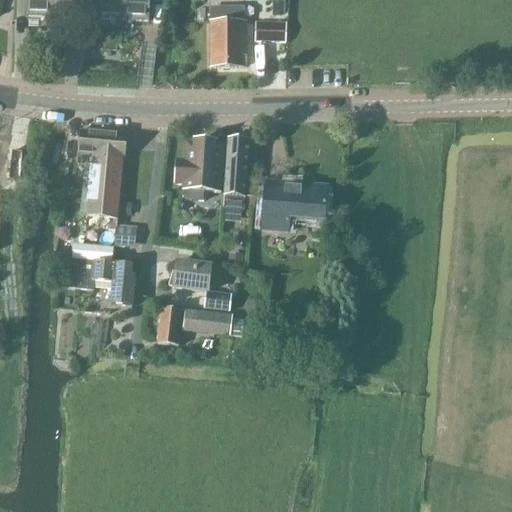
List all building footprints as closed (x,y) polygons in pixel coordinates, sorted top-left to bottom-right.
[(51,20),(51,0),(26,0),(25,19),(51,20)] [(88,8),(87,0),(51,0),(51,20),(76,21),(77,7),(88,8)] [(123,23),(123,0),(87,0),(88,8),(98,9),(97,22),(123,23)] [(123,0),(123,23),(148,24),(148,0),(123,0)] [(286,23),(255,22),(255,43),(285,44),(286,23)] [(246,24),(210,25),(210,70),(243,70),(243,52),(246,52),(246,24)] [(116,216),(117,216),(122,162),(125,137),(80,132),(76,167),(90,168),(85,219),(115,222),(116,216)] [(228,142),(224,190),(223,210),(243,212),(245,199),(249,143),(247,143),(247,140),(244,137),(233,136),(230,139),(230,142),(228,142)] [(195,142),(195,145),(186,144),(185,162),(176,161),(175,185),(183,186),(182,197),(185,201),(203,202),(204,193),(220,194),(224,147),(215,147),(215,144),(213,144),(209,140),(201,139),(198,143),(195,142)] [(266,183),(261,234),(289,236),(290,223),(324,226),(326,188),(266,183)] [(100,248),(99,264),(112,265),(114,249),(100,248)] [(113,267),(69,263),(62,262),(60,290),(93,294),(94,285),(110,287),(108,309),(132,311),(134,278),(131,278),(132,268),(113,267)] [(230,315),(232,297),(209,294),(212,267),(175,263),(172,292),(206,296),(203,311),(230,315)] [(179,348),(182,328),(183,315),(184,313),(161,310),(156,345),(179,348)] [(182,333),(230,339),(232,323),(232,319),(185,313),(182,333)]
